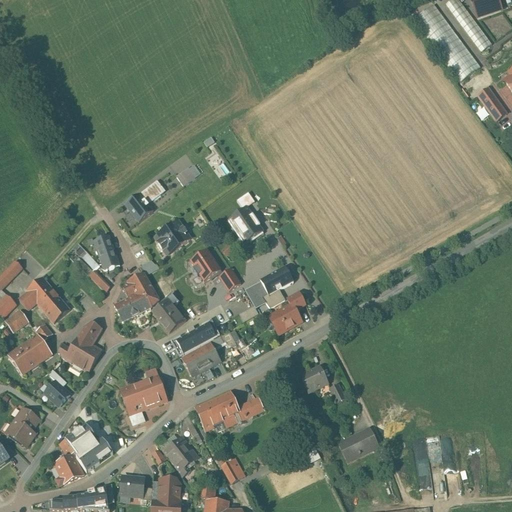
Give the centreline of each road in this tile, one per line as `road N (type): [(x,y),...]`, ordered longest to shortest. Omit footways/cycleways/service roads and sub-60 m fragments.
road 1 (residential): [(183,407),(511,223)]
road 2 (track): [(442,503),(411,498),(327,327)]
road 3 (residential): [(19,505),(103,475),(183,407)]
road 4 (track): [(98,209),(0,49)]
road 5 (residential): [(19,505),(20,486),(112,345)]
road 6 (residential): [(112,345),(108,307),(127,258),(98,209)]
